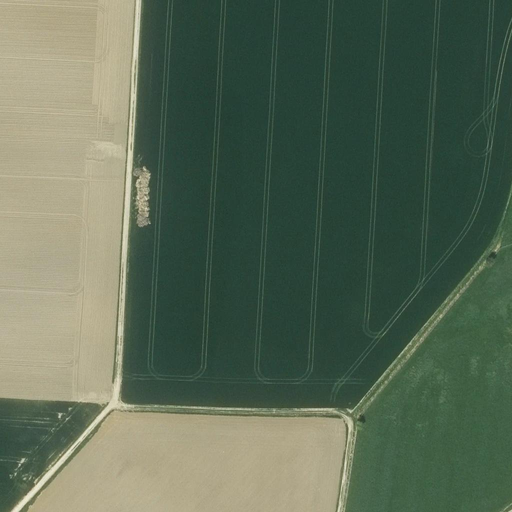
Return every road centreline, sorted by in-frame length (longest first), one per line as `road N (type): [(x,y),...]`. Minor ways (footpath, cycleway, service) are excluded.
road 1 (track): [(14,511),(114,403),(138,0)]
road 2 (track): [(353,418),(485,257),(511,196)]
road 3 (track): [(114,403),(353,418)]
